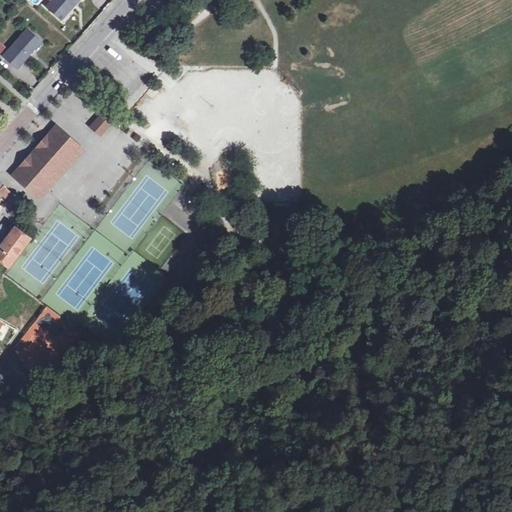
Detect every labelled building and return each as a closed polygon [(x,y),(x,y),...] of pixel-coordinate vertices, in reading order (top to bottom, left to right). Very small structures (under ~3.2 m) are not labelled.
[(52,0),(47,6),(61,19),(76,0),(52,0)] [(35,50),(41,42),(26,30),(3,57),(16,68),(34,49),(35,50)] [(100,115),(96,120),(105,128),(109,123),(100,115)] [(96,120),(90,126),(100,134),(105,128),(96,120)] [(79,147),(57,129),(16,176),(37,195),(79,147)] [(8,194),(10,192),(4,186),(0,189),(0,190),(5,196),(7,194),(8,194)] [(14,226),(0,244),(0,259),(9,266),(29,238),(14,226)] [(199,250),(193,257),(207,268),(213,261),(199,250)] [(207,268),(193,257),(174,282),(188,293),(207,268)] [(0,370),(10,377),(28,350),(17,343),(0,368),(0,370)]
